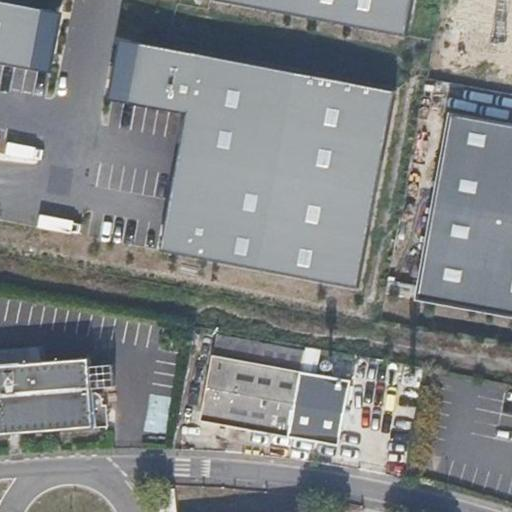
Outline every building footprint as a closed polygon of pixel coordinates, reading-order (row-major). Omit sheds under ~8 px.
[(50,10),(0,0),(0,63),(38,70),(50,10)] [(415,0),(212,0),(408,37),(415,0)] [(50,10),(38,70),(55,72),(67,13),(50,10)] [(128,103),(139,42),(122,39),(111,99),(128,103)] [(397,91),(139,42),(128,103),(189,115),(163,252),(359,289),(397,91)] [(511,123),(451,112),(418,299),(511,316),(511,123)] [(212,356),(199,421),(288,438),(300,373),(212,356)] [(19,363),(0,364),(0,435),(96,429),(107,428),(105,406),(101,406),(94,396),(91,358),(87,358),(19,363)]
